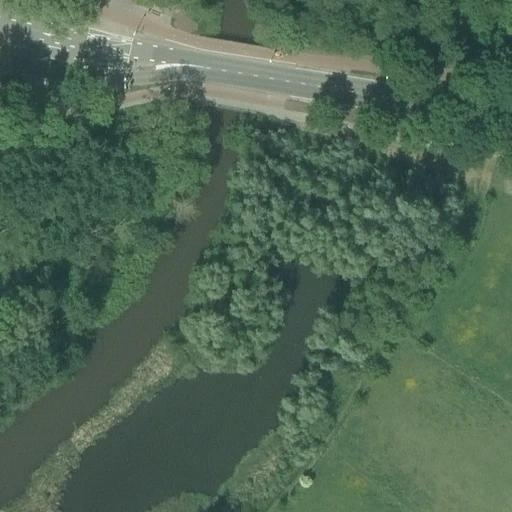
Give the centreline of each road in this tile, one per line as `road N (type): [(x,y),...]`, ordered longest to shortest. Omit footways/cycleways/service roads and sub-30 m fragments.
road 1 (track): [(497,146),(475,232),(445,257),(272,511)]
road 2 (secondary): [(511,115),(166,66)]
road 3 (secondary): [(0,57),(116,76),(166,66)]
